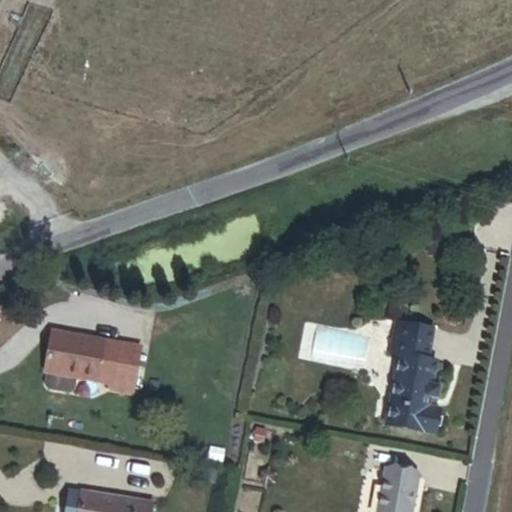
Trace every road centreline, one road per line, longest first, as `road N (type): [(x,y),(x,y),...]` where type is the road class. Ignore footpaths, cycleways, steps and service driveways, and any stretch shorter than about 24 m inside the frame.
road 1 (residential): [(0,274),(289,164)]
road 2 (unclassified): [(289,164),(511,64)]
